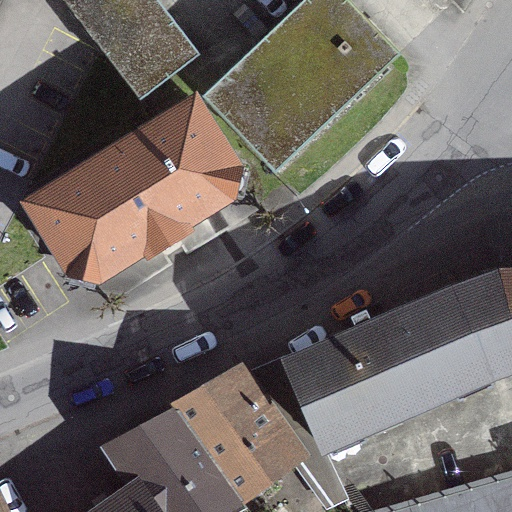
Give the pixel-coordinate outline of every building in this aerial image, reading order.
[(64,0),(140,98),(198,54),(156,0),(64,0)] [(303,0),(203,95),(275,171),(399,54),(348,0),(303,0)] [(29,203),(71,268),(99,275),(147,245),(149,249),(185,228),(182,224),(229,194),(236,167),(194,102),(29,203)] [(511,272),(498,273),(498,276),(511,329),(511,272)] [(492,371),(511,364),(511,329),(498,276),(476,280),(386,320),(378,303),(350,315),(360,331),(286,362),(323,446),(492,371)] [(241,373),(180,407),(239,493),(297,451),(241,373)] [(117,459),(136,485),(158,511),(215,511),(241,499),(238,494),(239,493),(180,407),(120,439),(116,447),(117,459)] [(511,511),(511,474),(383,511),(511,511)] [(158,511),(136,485),(97,511),(158,511)]
